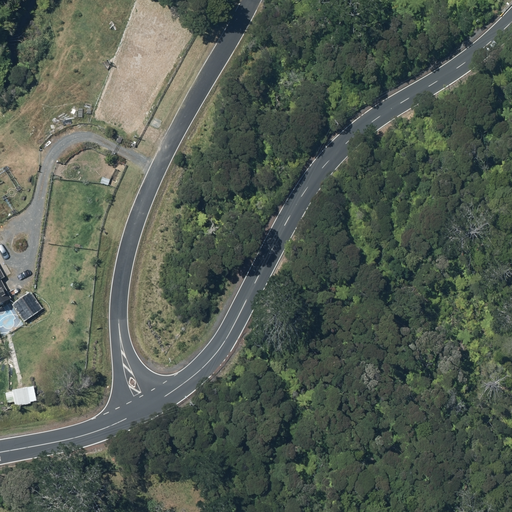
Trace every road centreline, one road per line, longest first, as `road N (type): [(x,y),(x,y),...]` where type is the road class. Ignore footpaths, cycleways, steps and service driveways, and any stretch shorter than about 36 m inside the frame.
road 1 (secondary): [(161,399),(220,348),(329,160),(511,22)]
road 2 (unclassified): [(120,349),(119,276),(130,230),(252,0)]
road 3 (secondary): [(0,452),(129,417)]
